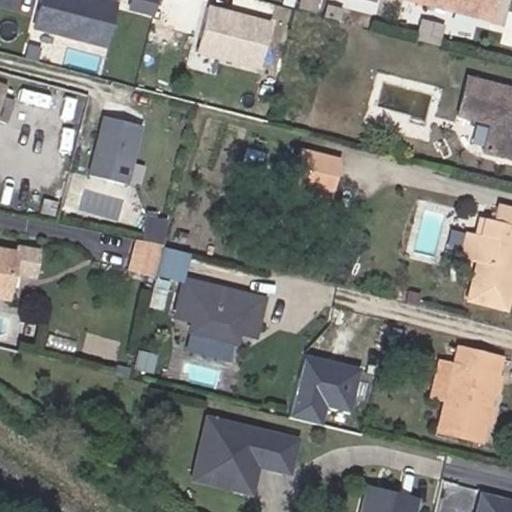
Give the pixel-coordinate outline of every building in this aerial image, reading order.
[(113,46),(124,0),(39,0),(32,26),(113,46)] [(135,0),(134,7),(159,14),(163,0),(135,0)] [(219,1),(214,0),(204,0),(203,10),(217,14),(219,1)] [(489,10),(492,0),(416,0),(452,10),(455,0),(489,10)] [(487,20),(489,10),(455,0),(452,10),(487,20)] [(481,146),(511,154),(511,88),(466,76),(457,111),(489,119),(481,146)] [(0,117),(5,119),(15,99),(2,93),(4,87),(0,85),(0,117)] [(187,112),(171,108),(168,123),(183,127),(187,112)] [(125,182),(138,125),(101,117),(89,174),(125,182)] [(288,182),(325,191),(333,158),(297,149),(288,182)] [(322,199),(325,191),(288,182),(286,190),(322,199)] [(475,233),(468,258),(477,260),(469,295),(507,305),(511,283),(511,207),(497,204),(492,221),(489,236),(483,235),(475,233)] [(162,244),(167,224),(144,219),(139,239),(162,244)] [(483,235),(489,236),(492,221),(487,219),(483,235)] [(459,256),(468,258),(475,233),(466,230),(459,256)] [(124,265),(156,273),(162,245),(130,237),(124,265)] [(32,272),(36,247),(15,244),(14,248),(0,246),(0,277),(8,279),(10,269),(32,272)] [(0,277),(0,294),(5,296),(8,279),(0,277)] [(184,285),(176,320),(193,325),(191,334),(235,344),(238,332),(250,334),(257,300),(184,285)] [(481,439),(498,355),(455,346),(452,362),(437,359),(430,395),(445,398),(438,430),(481,439)] [(341,366),(309,358),(298,403),(349,415),(359,376),(340,372),(341,366)] [(341,366),(340,372),(359,376),(362,365),(342,361),(341,366)] [(299,441),(209,422),(204,444),(213,446),(220,452),(214,484),(256,492),(259,476),(254,475),(257,464),(293,471),(299,441)] [(213,446),(204,444),(197,481),(214,484),(220,452),(213,446)] [(421,511),(426,496),(371,482),(363,511),(421,511)]
